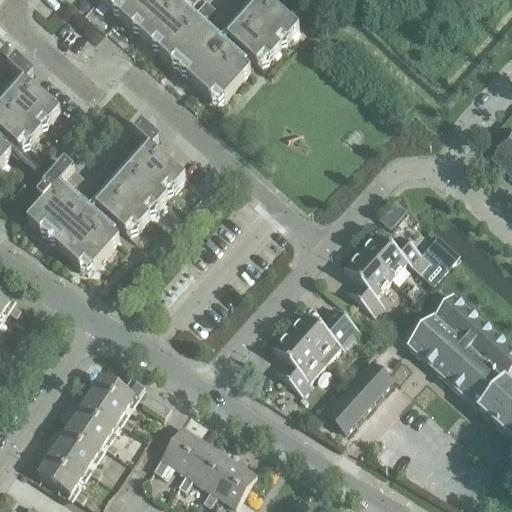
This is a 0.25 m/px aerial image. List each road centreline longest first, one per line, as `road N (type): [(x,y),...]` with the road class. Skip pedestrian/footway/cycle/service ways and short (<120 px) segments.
road 1 (residential): [(277,211),(112,60),(87,89),(19,26),(19,0)]
road 2 (tertiary): [(392,511),(207,391)]
road 3 (residential): [(207,391),(323,252)]
road 4 (unclassified): [(0,464),(94,322)]
road 5 (residential): [(323,252),(391,174),(441,170)]
road 6 (residential): [(277,211),(178,325)]
road 7 (tertiary): [(207,391),(94,322)]
